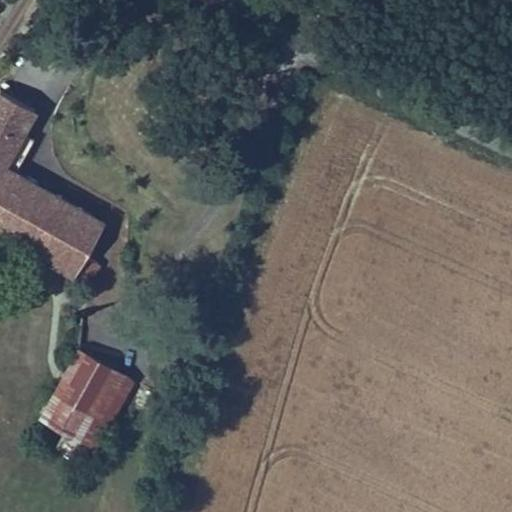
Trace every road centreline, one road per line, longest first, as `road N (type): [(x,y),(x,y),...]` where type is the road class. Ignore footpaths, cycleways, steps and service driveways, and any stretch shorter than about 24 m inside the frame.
road 1 (track): [(161,511),(183,370),(330,62)]
road 2 (unclassified): [(511,144),(330,62),(223,0)]
